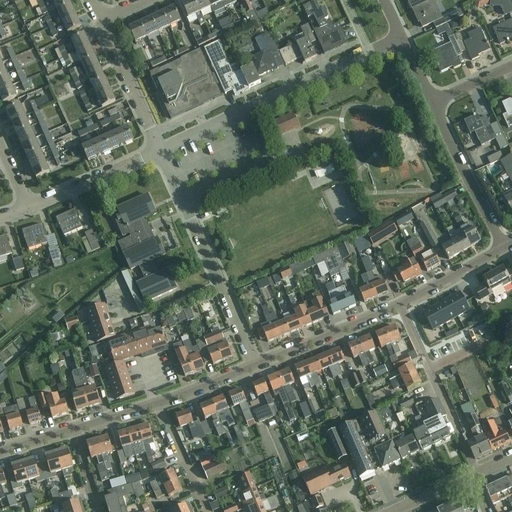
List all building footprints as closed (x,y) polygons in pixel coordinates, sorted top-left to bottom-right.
[(70,4),(68,0),(52,0),(58,10),(70,4)] [(200,13),(193,0),(191,0),(182,4),(188,18),(195,15),(201,26),(205,24),(200,13)] [(200,13),(211,8),(207,0),(193,0),(200,13),(205,24),(200,13)] [(222,2),(221,0),(207,0),(211,8),(214,13),(225,8),(222,2)] [(247,0),(240,0),(251,24),(259,20),(254,9),(252,10),(247,0)] [(306,0),(303,0),(300,2),(308,19),(314,16),(319,28),(313,30),(324,54),(348,43),(341,28),(334,31),(324,9),(320,11),(315,1),(308,4),(306,0)] [(409,0),(411,2),(409,2),(413,9),(428,2),(427,0),(409,0)] [(428,2),(413,9),(417,18),(418,17),(423,28),(433,23),(436,29),(442,26),(447,24),(444,18),(442,18),(433,0),(428,2)] [(477,10),(487,5),(484,0),(477,0),(473,2),(477,10)] [(509,14),(511,12),(511,7),(508,0),(491,0),(490,5),(502,7),(505,15),(509,14)] [(47,13),(43,3),(38,6),(42,15),(47,13)] [(76,15),(70,4),(58,10),(63,21),(76,15)] [(175,8),(163,13),(169,27),(181,22),(175,8)] [(460,10),(444,18),(447,24),(463,16),(460,10)] [(511,12),(509,14),(511,20),(493,29),(500,45),(511,38),(511,12)] [(169,27),(163,13),(152,18),(158,32),(169,27)] [(81,27),(76,15),(63,21),(68,33),(81,27)] [(44,18),(48,28),(53,25),(49,16),(44,18)] [(158,32),(152,18),(141,23),(147,37),(158,32)] [(147,37),(141,23),(129,29),(135,43),(147,37)] [(300,27),(303,34),(295,37),(294,40),(296,43),(278,51),(285,65),(302,57),(304,62),(316,57),(310,43),(315,41),(307,24),(300,27)] [(58,35),(53,25),(48,28),(53,37),(58,35)] [(232,25),(222,30),(224,35),(226,37),(235,32),(232,25)] [(442,26),(436,29),(439,35),(443,33),(445,32),(442,26)] [(459,33),(453,36),(461,53),(467,50),(472,61),(479,58),(478,55),(489,50),(480,29),(467,34),(470,40),(464,43),(459,33)] [(212,40),(210,36),(202,40),(198,32),(193,35),(199,47),(212,40)] [(38,38),(45,54),(57,49),(50,33),(38,38)] [(71,40),(77,52),(90,46),(84,34),(71,40)] [(271,54),(278,51),(271,34),(263,37),(268,49),(248,59),(251,65),(240,70),(249,88),(260,83),(258,77),(277,68),(271,54)] [(451,44),(432,52),(434,56),(441,72),(452,67),(454,70),(461,66),(457,57),(462,55),(461,53),(453,36),(448,38),(451,44)] [(147,39),(138,42),(144,57),(152,54),(147,39)] [(203,47),(224,93),(232,90),(234,95),(249,88),(240,70),(233,74),(218,41),(203,47)] [(58,48),(62,58),(67,55),(63,46),(58,48)] [(95,57),(90,46),(77,52),(82,63),(95,57)] [(6,49),(11,59),(15,57),(11,47),(6,49)] [(221,96),(200,50),(149,73),(170,119),(221,96)] [(72,65),(67,55),(62,58),(67,68),(72,65)] [(20,69),(15,57),(11,59),(16,70),(20,69)] [(100,68),(95,57),(82,63),(87,74),(100,68)] [(68,71),(73,80),(78,78),(73,68),(68,71)] [(105,79),(100,68),(87,74),(92,85),(105,79)] [(395,68),(390,70),(396,81),(400,79),(395,68)] [(25,80),(20,69),(16,70),(20,82),(25,80)] [(0,90),(11,86),(6,74),(0,77),(0,90)] [(82,88),(78,78),(73,80),(77,90),(82,88)] [(110,90),(105,79),(92,85),(97,96),(110,90)] [(30,91),(25,80),(20,82),(25,93),(30,91)] [(16,97),(11,86),(0,90),(0,96),(3,103),(16,97)] [(115,101),(110,90),(97,96),(103,107),(115,101)] [(78,93),(83,102),(88,100),(83,91),(78,93)] [(511,98),(502,103),(507,115),(503,117),(506,125),(511,122),(511,98)] [(29,101),(34,112),(38,110),(33,99),(29,101)] [(92,109),(88,100),(83,102),(87,112),(92,109)] [(6,110),(11,122),(24,116),(19,104),(6,110)] [(117,108),(108,112),(110,117),(119,113),(117,108)] [(43,121),(38,110),(34,112),(38,123),(43,121)] [(112,123),(121,119),(119,114),(110,118),(112,123)] [(294,127),(295,129),(299,127),(293,114),(273,123),(278,135),(294,127)] [(491,127),(487,118),(481,121),(478,115),(464,121),(471,135),(475,133),(482,146),(496,140),(500,147),(507,144),(498,124),(491,127)] [(29,127),(24,116),(11,122),(16,133),(29,127)] [(112,123),(110,118),(100,122),(102,127),(112,123)] [(48,133),(43,121),(38,123),(43,135),(48,133)] [(97,125),(88,128),(89,133),(98,129),(97,125)] [(34,139),(29,127),(16,133),(21,144),(34,139)] [(127,127),(116,132),(122,146),(133,141),(127,127)] [(79,137),(89,133),(88,128),(77,133),(79,137)] [(122,146),(116,132),(105,137),(110,151),(122,146)] [(53,146),(48,133),(43,135),(49,147),(53,146)] [(61,142),(70,138),(69,133),(59,137),(61,142)] [(110,151),(105,137),(94,142),(99,155),(110,151)] [(39,150),(34,139),(21,144),(26,156),(39,150)] [(99,155),(94,142),(82,147),(88,161),(99,155)] [(54,145),(53,146),(49,147),(53,157),(58,155),(54,145)] [(76,148),(71,150),(75,158),(80,156),(76,148)] [(44,161),(39,150),(26,156),(30,167),(44,161)] [(490,165),(504,159),(500,152),(487,158),(490,165)] [(62,164),(58,155),(53,157),(57,166),(62,164)] [(511,182),(511,193),(505,198),(511,211),(511,210),(511,155),(500,162),(511,182)] [(331,159),(313,161),(314,171),(331,169),(331,159)] [(49,173),(44,161),(30,167),(36,178),(49,173)] [(446,203),(458,197),(454,191),(442,197),(446,203)] [(446,203),(442,197),(440,194),(430,199),(435,209),(446,203)] [(149,229),(146,223),(144,219),(156,214),(153,207),(147,195),(117,209),(118,211),(112,214),(123,237),(130,234),(131,238),(118,243),(123,254),(130,270),(139,266),(142,272),(155,266),(152,260),(164,255),(157,239),(154,240),(152,236),(149,229)] [(372,208),(401,208),(401,197),(381,197),(381,203),(372,203),(372,208)] [(218,216),(226,212),(224,208),(215,212),(216,213),(217,216),(218,216)] [(62,232),(67,230),(69,234),(83,228),(75,210),(56,218),(62,232)] [(401,215),(394,218),(398,225),(401,223),(403,219),(401,215)] [(460,217),(455,220),(460,230),(463,236),(470,248),(481,242),(474,230),(472,225),(466,228),(460,217)] [(431,228),(423,218),(418,222),(426,232),(431,228)] [(22,231),(27,245),(32,243),(33,248),(48,243),(42,224),(22,231)] [(452,228),(447,231),(453,242),(460,254),(470,248),(463,236),(460,230),(455,233),(452,228)] [(373,245),(385,238),(379,229),(367,236),(373,245)] [(92,252),(99,249),(96,242),(92,231),(84,234),(89,245),(92,252)] [(434,252),(440,248),(432,232),(425,235),(434,252)] [(6,235),(0,237),(0,257),(12,254),(6,235)] [(353,241),(359,253),(370,248),(365,236),(353,241)] [(337,248),(343,261),(356,255),(350,242),(337,248)] [(460,254),(453,242),(442,248),(449,260),(460,254)] [(433,251),(425,255),(420,246),(411,251),(415,259),(420,256),(420,258),(427,272),(440,264),(433,251)] [(55,247),(48,249),(54,268),(61,266),(55,247)] [(329,273),(331,277),(341,273),(339,271),(345,268),(336,248),(313,258),(316,265),(317,264),(324,261),(329,273)] [(20,258),(12,261),(16,272),(23,270),(20,258)] [(313,258),(308,259),(311,267),(316,265),(313,258)] [(299,262),(288,266),(289,267),(292,275),(302,271),(302,270),(311,267),(308,259),(299,263),(299,262)] [(403,266),(404,268),(393,274),(397,282),(402,280),(404,283),(415,277),(415,278),(422,275),(413,260),(403,266)] [(324,261),(317,264),(321,276),(329,273),(324,261)] [(168,271),(158,275),(155,266),(142,272),(146,281),(137,285),(146,304),(177,290),(168,271)] [(289,267),(277,272),(281,281),(292,276),(292,275),(289,267)] [(486,284),(475,290),(480,301),(492,294),(495,299),(506,293),(503,288),(511,284),(511,283),(511,273),(511,272),(506,274),(503,269),(484,279),(486,284)] [(388,293),(380,275),(374,278),(371,270),(366,272),(376,298),(388,293)] [(36,271),(29,273),(31,279),(39,276),(36,271)] [(376,298),(366,272),(360,275),(366,288),(359,291),(364,303),(376,298)] [(278,275),(272,277),(275,285),(281,283),(278,275)] [(266,276),(255,281),(259,289),(270,285),(266,276)] [(333,282),(325,286),(328,293),(336,290),(334,286),(333,282)] [(343,287),(336,290),(344,311),(356,306),(351,294),(347,296),(344,287),(343,287)] [(344,311),(336,290),(328,293),(332,302),(328,304),(333,316),(344,311)] [(456,295),(447,299),(457,317),(470,311),(460,292),(456,295)] [(323,320),(329,318),(328,315),(321,299),(319,293),(312,295),(314,299),(304,303),(312,324),(323,320)] [(440,303),(435,306),(445,324),(457,317),(447,299),(445,300),(440,303)] [(312,324),(304,303),(297,306),(295,304),(292,306),(296,317),(301,329),(312,324)] [(108,316),(106,312),(104,305),(87,311),(90,322),(108,316)] [(145,311),(143,305),(137,308),(140,314),(145,311)] [(301,329),(296,317),(292,306),(287,308),(291,319),(285,321),(290,333),(301,329)] [(430,309),(423,313),(433,331),(445,324),(435,306),(430,309)] [(189,308),(183,311),(187,322),(194,319),(189,308)] [(279,338),(274,326),(272,322),(270,315),(265,317),(267,323),(261,326),(262,328),(256,331),(260,341),(266,339),(268,343),(279,338)] [(111,326),(110,324),(108,316),(90,322),(94,332),(111,326)] [(171,316),(165,318),(170,329),(176,327),(174,322),(171,316)] [(80,327),(77,318),(65,321),(68,331),(80,327)] [(290,333),(285,321),(274,326),(279,338),(290,333)] [(97,343),(115,337),(111,326),(94,332),(97,343)] [(394,327),(385,331),(390,341),(396,356),(400,354),(396,343),(400,341),(394,327)] [(163,335),(160,329),(153,332),(151,332),(149,328),(145,329),(154,354),(167,350),(164,338),(164,335),(163,335)] [(154,354),(145,329),(132,333),(139,352),(140,352),(141,354),(142,358),(154,354)] [(390,341),(385,331),(375,335),(381,349),(386,347),(390,358),(396,356),(390,341)] [(223,339),(220,332),(212,336),(223,361),(232,358),(227,344),(225,344),(223,340),(223,339)] [(57,334),(50,335),(53,343),(59,341),(57,334)] [(456,349),(467,346),(463,334),(453,337),(456,349)] [(111,352),(131,346),(128,335),(108,342),(111,352)] [(223,361),(212,336),(196,343),(197,346),(201,354),(202,357),(208,354),(213,365),(223,361)] [(369,337),(359,342),(364,353),(369,365),(373,363),(369,353),(375,350),(369,337)] [(192,348),(189,341),(183,344),(195,373),(204,369),(198,355),(201,354),(197,346),(192,348)] [(364,353),(359,342),(348,346),(353,359),(359,357),(363,367),(369,365),(364,353)] [(181,343),(173,346),(176,353),(175,353),(179,363),(184,377),(195,373),(183,344),(182,344),(181,343)] [(134,354),(131,346),(111,352),(115,363),(130,358),(130,355),(134,354)] [(339,350),(328,354),(338,377),(342,375),(337,364),(344,362),(339,350)] [(65,362),(62,354),(56,355),(58,364),(65,362)] [(338,377),(328,354),(317,358),(322,371),(328,368),(332,379),(338,377)] [(400,367),(411,362),(408,357),(398,362),(400,367)] [(315,373),(322,371),(317,358),(306,363),(316,386),(320,384),(315,373)] [(123,363),(113,366),(106,369),(110,379),(127,373),(123,363)] [(316,386),(306,363),(294,368),(302,386),(309,384),(310,388),(316,386)] [(392,386),(416,375),(412,365),(398,372),(400,376),(390,381),(392,386)] [(92,378),(98,376),(95,366),(89,368),(92,378)] [(377,369),(380,375),(387,372),(384,366),(377,369)] [(83,369),(77,371),(79,378),(88,408),(100,404),(95,387),(89,389),(87,383),(85,376),(83,369)] [(289,370),(278,375),(287,397),(294,394),(292,389),(290,390),(289,386),(294,384),(289,370)] [(362,372),(356,374),(361,385),(366,383),(362,372)] [(131,384),(127,373),(110,379),(113,389),(131,384)] [(361,385),(356,374),(350,376),(355,387),(361,385)] [(287,397),(278,375),(267,379),(273,392),(275,391),(277,395),(279,395),(281,399),(287,397)] [(421,384),(416,375),(392,386),(394,391),(404,386),(407,391),(421,384)] [(88,408),(79,378),(73,380),(75,387),(77,392),(71,394),(76,412),(88,408)] [(252,386),(257,398),(263,395),(268,406),(254,412),(258,423),(278,415),(263,381),(252,386)] [(134,394),(132,388),(131,384),(113,389),(117,400),(134,394)] [(511,402),(511,395),(509,389),(502,392),(508,405),(511,402)] [(249,411),(245,402),(246,402),(241,390),(228,395),(234,408),(239,406),(242,413),(246,423),(252,420),(249,411)] [(41,409),(48,406),(52,419),(69,414),(65,402),(59,403),(57,396),(46,399),(45,395),(38,397),(41,409)] [(223,397),(212,402),(217,414),(222,412),(227,425),(228,427),(234,425),(233,422),(223,397)] [(41,422),(38,410),(34,398),(29,400),(33,412),(26,414),(29,426),(41,422)] [(395,412),(400,410),(395,398),(376,407),(379,412),(392,406),(395,412)] [(399,405),(402,410),(414,405),(411,399),(399,405)] [(16,402),(19,413),(26,411),(23,400),(16,402)] [(442,419),(446,417),(438,400),(424,406),(431,421),(424,425),(423,425),(433,446),(451,438),(442,419)] [(217,414),(212,402),(199,407),(204,419),(211,417),(213,422),(212,423),(218,437),(225,434),(217,414)] [(374,402),(369,405),(373,415),(376,413),(379,412),(376,407),(374,402)] [(299,406),(305,419),(311,417),(305,403),(299,406)] [(9,432),(23,428),(19,415),(16,406),(6,409),(6,411),(4,412),(5,417),(6,419),(9,432)] [(336,408),(328,412),(331,419),(339,415),(336,408)] [(189,411),(176,416),(180,428),(188,425),(192,438),(193,440),(199,438),(198,436),(204,434),(200,425),(199,422),(193,424),(189,411)] [(323,411),(315,414),(317,421),(326,417),(323,411)] [(400,462),(392,443),(389,444),(376,413),(373,415),(338,430),(359,480),(382,470),(400,462)] [(483,433),(484,433),(478,421),(475,415),(466,419),(471,430),(474,429),(477,435),(480,434),(481,437),(468,443),(475,460),(493,452),(487,440),(486,440),(483,433)] [(423,425),(420,417),(415,420),(420,431),(414,434),(422,451),(433,446),(423,425)] [(205,437),(211,434),(206,422),(200,425),(204,434),(205,437)] [(148,425),(138,428),(142,442),(143,447),(147,459),(152,458),(154,457),(153,452),(153,451),(151,452),(149,445),(154,444),(148,425)] [(489,439),(487,440),(493,452),(510,444),(508,440),(511,439),(505,426),(498,429),(499,429),(487,435),(489,439)] [(138,428),(127,431),(135,456),(139,455),(141,454),(139,448),(143,447),(142,442),(138,428)] [(135,456),(127,431),(117,434),(122,448),(123,451),(126,459),(130,458),(135,456)] [(327,435),(338,461),(347,457),(336,431),(327,435)] [(394,446),(395,445),(402,461),(419,453),(412,438),(406,440),(404,436),(395,440),(393,436),(390,437),(394,446)] [(113,452),(108,437),(97,440),(107,472),(106,470),(112,469),(107,454),(113,452)] [(107,472),(97,440),(87,443),(91,459),(97,457),(99,465),(97,466),(102,482),(109,480),(107,472)] [(56,452),(62,471),(64,477),(72,475),(71,473),(74,472),(67,449),(56,452)] [(123,451),(117,453),(120,465),(127,463),(126,459),(123,451)] [(62,471),(56,452),(45,456),(48,466),(43,468),(46,480),(56,478),(56,473),(62,471)] [(199,463),(202,469),(215,463),(213,457),(199,463)] [(46,480),(43,468),(37,469),(34,459),(23,463),(28,481),(35,479),(37,483),(46,480)] [(154,471),(165,466),(162,460),(151,466),(154,471)] [(219,461),(215,463),(202,469),(207,480),(224,472),(219,461)] [(409,472),(419,469),(417,462),(407,465),(409,472)] [(28,481),(23,463),(12,466),(15,476),(9,478),(13,491),(22,488),(22,483),(28,481)] [(325,468),(303,479),(310,496),(351,478),(345,465),(327,473),(325,468)] [(153,492),(177,481),(173,472),(160,478),(155,480),(156,482),(150,484),(153,492)] [(140,473),(125,478),(127,484),(142,480),(140,473)] [(288,476),(292,485),(300,482),(295,473),(288,476)] [(239,495),(255,488),(249,474),(239,478),(241,482),(238,483),(240,489),(235,490),(237,496),(239,495)] [(511,511),(511,477),(485,489),(493,505),(505,500),(506,501),(508,501),(511,510),(511,511)] [(124,478),(110,482),(112,489),(126,485),(124,478)] [(182,491),(177,481),(153,492),(154,492),(157,500),(168,495),(169,497),(182,491)] [(139,482),(131,485),(134,494),(136,494),(137,497),(144,494),(139,482)] [(301,483),(296,485),(300,493),(305,491),(301,483)] [(105,499),(109,511),(110,511),(126,507),(123,498),(134,494),(131,485),(107,492),(109,498),(105,499)] [(230,495),(227,487),(214,493),(217,501),(230,495)] [(261,502),(255,488),(239,495),(244,509),(261,502)] [(59,495),(61,501),(69,499),(73,497),(71,491),(59,495)] [(305,491),(299,494),(302,502),(308,499),(305,491)] [(14,495),(7,497),(10,507),(17,505),(14,495)] [(325,511),(319,497),(311,501),(302,505),(305,511),(325,511)] [(71,504),(69,499),(61,501),(56,502),(59,511),(64,511),(63,511),(84,511),(81,501),(71,504)] [(34,500),(27,502),(30,510),(37,508),(34,500)] [(265,511),(261,502),(244,509),(251,507),(252,508),(249,509),(250,511),(265,511)] [(462,511),(458,502),(438,511),(437,511),(469,511),(468,511),(462,511)]
